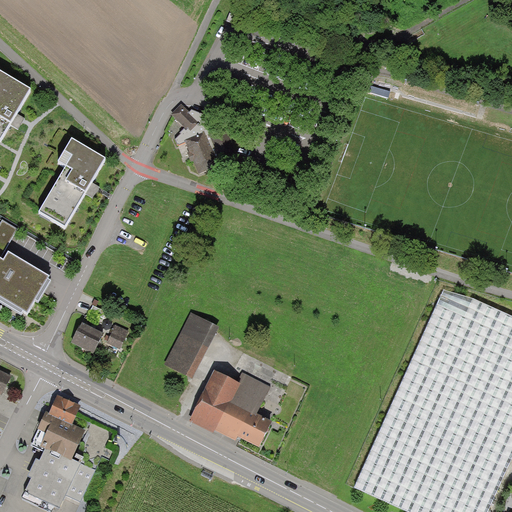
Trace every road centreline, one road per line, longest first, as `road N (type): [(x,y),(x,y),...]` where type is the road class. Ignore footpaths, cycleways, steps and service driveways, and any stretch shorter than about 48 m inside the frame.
road 1 (residential): [(511,295),(137,169)]
road 2 (secondary): [(333,511),(41,363)]
road 3 (track): [(511,107),(382,67),(323,20),(266,0)]
road 4 (residential): [(137,169),(41,363)]
road 5 (residential): [(137,169),(0,44)]
